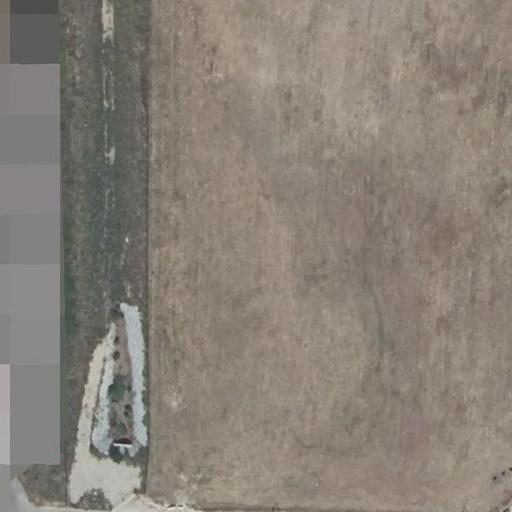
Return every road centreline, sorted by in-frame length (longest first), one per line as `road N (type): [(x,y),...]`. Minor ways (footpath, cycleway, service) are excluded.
road 1 (unknown): [(16,304),(21,75),(19,53),(0,40)]
road 2 (unknown): [(0,434),(12,396),(16,304)]
